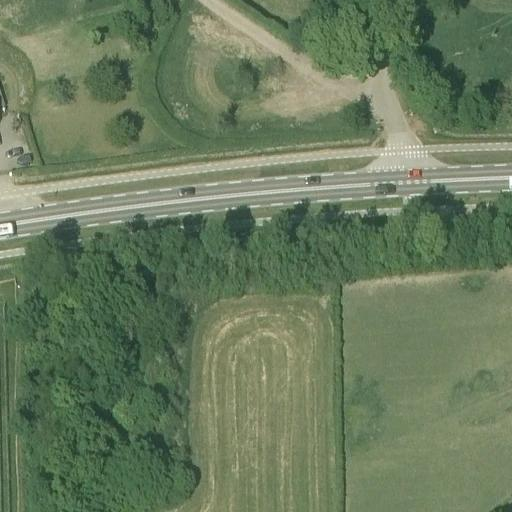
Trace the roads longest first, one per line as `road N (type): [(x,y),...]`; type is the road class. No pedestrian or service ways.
road 1 (secondary): [(0,224),(226,194),(407,182)]
road 2 (track): [(205,0),(388,110)]
road 3 (unclassified): [(407,182),(380,79),(389,29),(409,0)]
